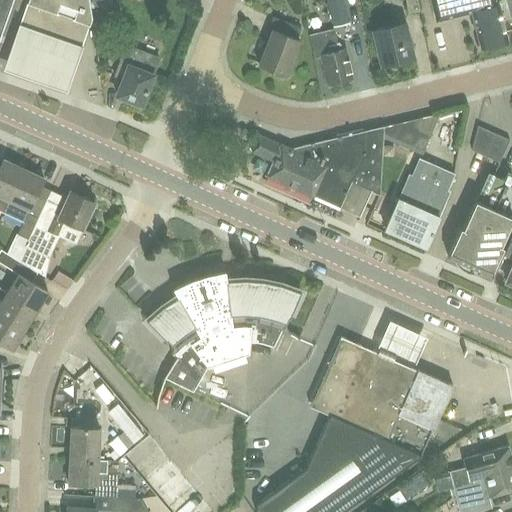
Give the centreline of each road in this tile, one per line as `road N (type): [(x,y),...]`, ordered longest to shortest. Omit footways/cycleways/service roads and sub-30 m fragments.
road 1 (tertiary): [(511,335),(157,181)]
road 2 (residential): [(25,511),(32,399),(46,359),(157,181)]
road 3 (residential): [(195,82),(267,116),(320,118),(511,76)]
road 4 (tertiary): [(157,181),(0,112)]
